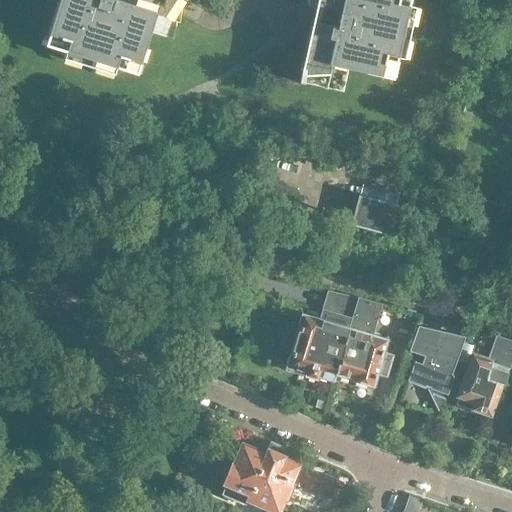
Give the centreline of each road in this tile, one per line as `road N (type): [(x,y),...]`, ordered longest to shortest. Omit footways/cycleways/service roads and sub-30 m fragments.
road 1 (unclassified): [(298,262),(143,220),(110,238),(82,309)]
road 2 (residential): [(386,472),(175,365)]
road 3 (residential): [(111,511),(175,365)]
road 4 (residential): [(511,507),(386,472)]
